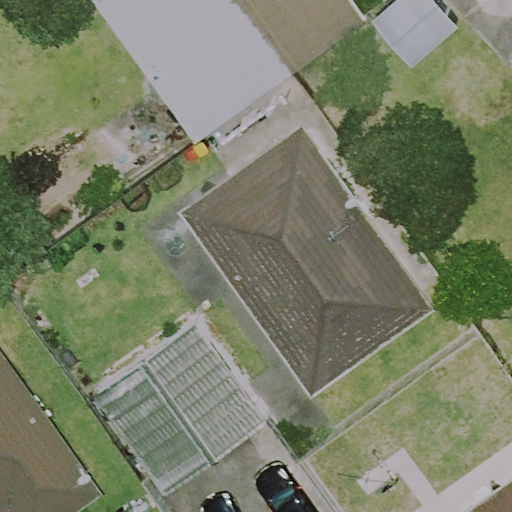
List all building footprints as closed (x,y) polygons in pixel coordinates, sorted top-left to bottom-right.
[(310,59),(267,0),(119,0),(213,129),(310,59)] [(267,0),(310,59),(383,7),(378,0),(267,0)] [(452,295),(318,109),(196,196),(330,383),(452,295)] [(0,511),(14,511),(30,500),(38,511),(73,511),(125,475),(5,311),(0,315),(0,511)] [(283,414),(214,314),(113,383),(181,482),(283,414)] [(511,511),(511,474),(458,511),(511,511)]
